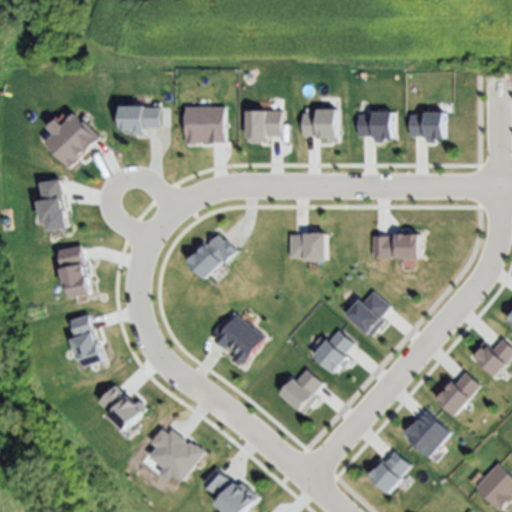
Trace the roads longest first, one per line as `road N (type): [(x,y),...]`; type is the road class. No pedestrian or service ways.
road 1 (residential): [(310,487),(492,279),(503,236),(501,88)]
road 2 (residential): [(161,220),(137,259),(158,338),(182,372),(338,511)]
road 3 (residential): [(511,196),(197,196),(161,220)]
